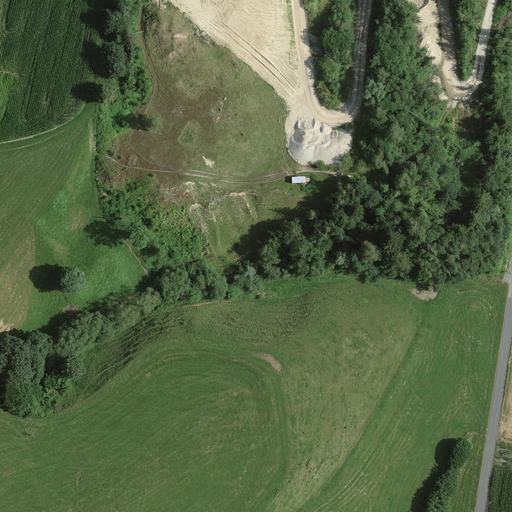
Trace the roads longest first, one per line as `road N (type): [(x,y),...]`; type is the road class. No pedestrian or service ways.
road 1 (unknown): [(288,511),(334,471),(435,292),(474,275),(511,278)]
road 2 (unclassified): [(479,511),(511,302)]
